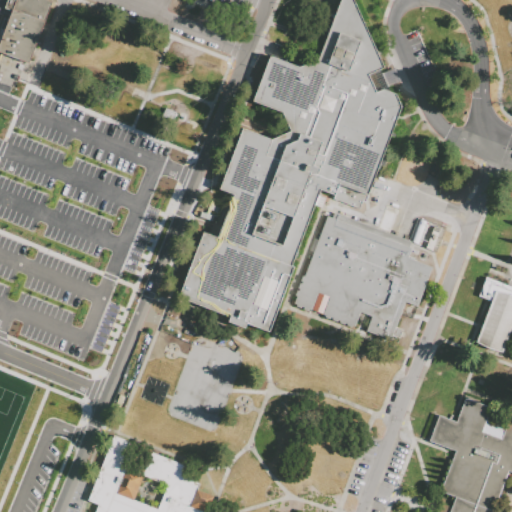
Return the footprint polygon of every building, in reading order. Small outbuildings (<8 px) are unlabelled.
[(0,50),(0,53),(30,65),(53,4),(42,0),(10,0),(6,10),(14,13),(0,50)] [(340,0),(353,0),(384,67),(368,75),(376,92),(382,89),(396,95),(401,107),(397,117),(364,203),(361,202),(359,209),(333,199),(334,195),(320,190),(291,266),(294,267),(269,332),(247,323),(245,328),(228,322),(230,317),(178,297),(203,232),(217,237),(220,229),(233,195),(218,189),(242,128),(271,139),(289,131),(281,112),(252,101),(270,56),(298,68),(318,59),(340,0)] [(387,231),(394,213),(383,209),(377,227),(387,231)] [(299,289),(297,288),(299,283),(301,283),(301,282),(299,281),(301,276),(303,276),(327,216),(331,218),(333,213),(410,242),(408,247),(411,248),(407,258),(431,267),(416,307),(405,303),(395,327),(402,330),(398,339),(392,336),(390,341),(354,327),(353,329),(338,323),(339,321),(337,320),(337,322),(331,320),(332,318),(330,318),(329,319),(324,317),(324,316),(308,309),(307,311),(302,309),(303,307),(301,306),(300,308),(295,306),(295,304),(293,304),(296,296),(294,296),(296,290),(298,291),(299,289)] [(485,278),(511,288),(511,332),(504,354),(476,344),(491,302),(478,297),(485,278)] [(465,399),(511,416),(511,473),(508,472),(493,511),(455,498),(440,493),(455,452),(429,442),(439,416),(456,423),(465,399)] [(93,511),(96,505),(88,502),(114,436),(136,445),(128,466),(143,472),(151,451),(184,464),(179,477),(199,485),(197,489),(213,496),(207,511),(93,511)] [(449,511),(455,498),(493,511),(449,511)]
